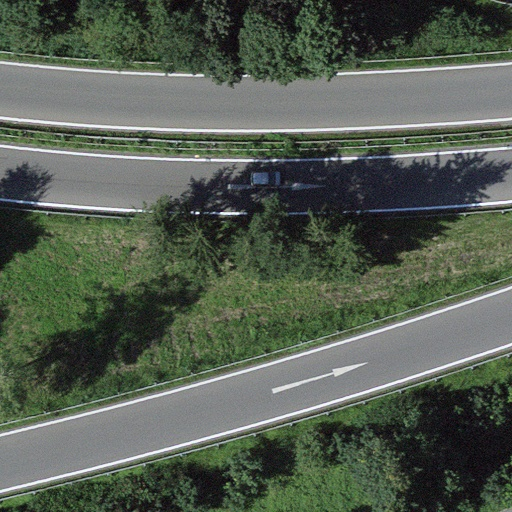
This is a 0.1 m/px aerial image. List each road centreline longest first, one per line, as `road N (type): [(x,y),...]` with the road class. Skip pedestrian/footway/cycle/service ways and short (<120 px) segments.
road 1 (motorway): [(0,455),(511,325)]
road 2 (motorway): [(0,165),(119,183),(511,166)]
road 3 (motorway): [(511,95),(354,107),(116,105),(0,89)]
